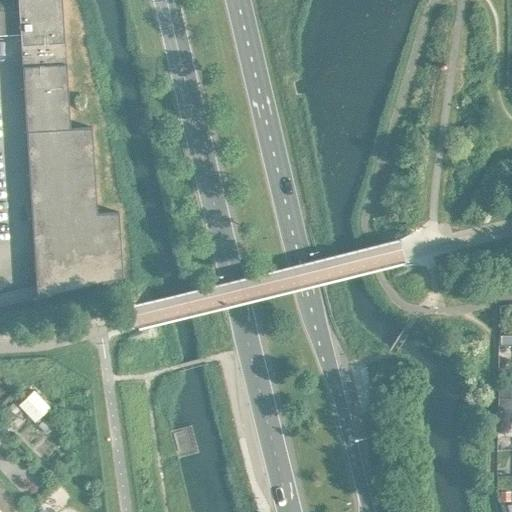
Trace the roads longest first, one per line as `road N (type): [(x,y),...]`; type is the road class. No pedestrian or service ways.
road 1 (secondary): [(370,511),(244,0)]
road 2 (secondary): [(169,0),(292,511)]
